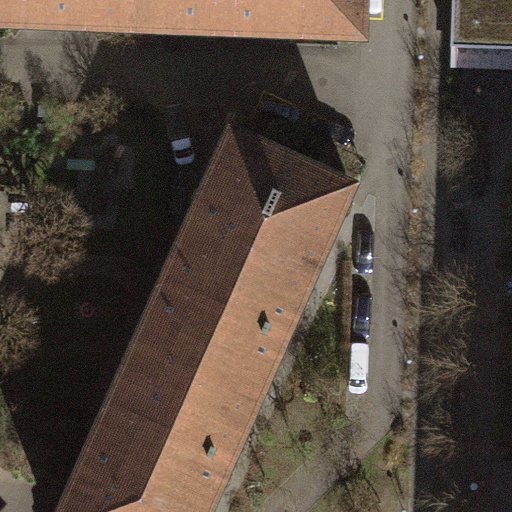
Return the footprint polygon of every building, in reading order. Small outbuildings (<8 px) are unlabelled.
[(0,0),(0,22),(81,26),(82,0),(0,0)] [(82,0),(81,26),(217,31),(218,0),(82,0)] [(218,0),(217,31),(353,36),(354,0),(218,0)] [(511,0),(444,0),(443,48),(511,50),(511,0)] [(157,283),(276,337),(344,187),(224,133),(157,283)] [(101,406),(221,460),(276,337),(157,283),(101,406)] [(196,511),(221,460),(101,406),(53,511),(196,511)]
